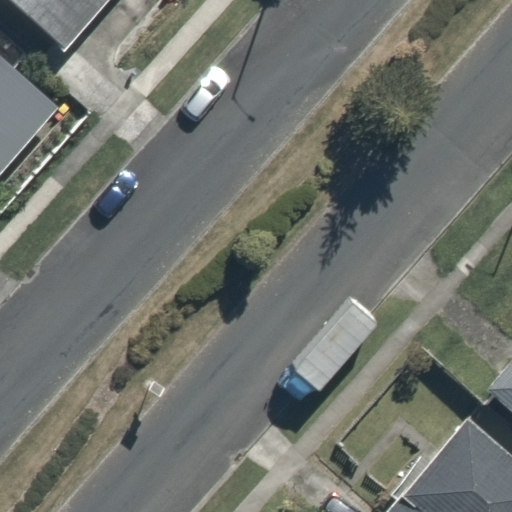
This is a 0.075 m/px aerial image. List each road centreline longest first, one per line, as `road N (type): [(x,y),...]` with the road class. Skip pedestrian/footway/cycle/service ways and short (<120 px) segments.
road 1 (tertiary): [(511,70),(111,511)]
road 2 (tertiary): [(0,400),(359,0)]
